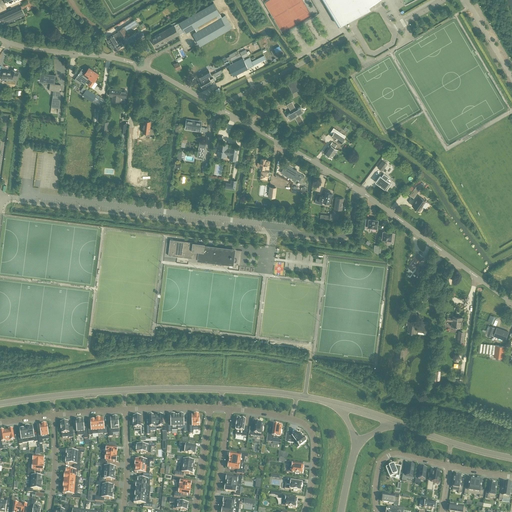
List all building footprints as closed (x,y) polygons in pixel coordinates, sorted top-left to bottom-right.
[(322,0),(338,25),(342,23),(370,7),(368,4),(374,0),(322,0)] [(174,25),(179,35),(182,33),(184,31),(185,33),(194,28),(196,32),(193,34),(200,46),(228,30),(226,27),(230,24),(225,15),(222,17),(220,13),(213,2),(179,22),(177,24),(176,22),(171,25),(172,26),(174,25)] [(25,15),(21,6),(0,15),(0,21),(2,26),(25,15)] [(116,33),(107,39),(112,46),(117,43),(116,40),(119,38),(121,37),(122,36),(125,34),(130,31),(138,26),(139,25),(136,21),(135,19),(126,25),(122,28),(117,31),(118,32),(116,33)] [(174,25),(172,26),(151,38),(156,47),(161,44),(168,40),(179,35),(174,25)] [(131,43),(131,44),(136,41),(137,40),(140,39),(143,37),(144,36),(142,32),(135,36),(129,40),(131,43)] [(117,43),(112,46),(114,50),(120,47),(123,45),(123,44),(124,43),(123,41),(124,41),(123,40),(124,39),(122,36),(121,37),(119,38),(116,40),(117,43)] [(240,52),(243,58),(248,55),(245,50),(240,52)] [(253,66),(251,62),(249,58),(244,61),(243,58),(228,66),(233,76),(253,66)] [(173,64),(177,70),(181,68),(178,62),(173,64)] [(81,70),(75,78),(84,84),(88,78),(89,78),(94,71),(89,67),(85,73),(81,70)] [(0,80),(1,80),(1,79),(6,80),(6,83),(15,84),(16,81),(19,72),(11,69),(11,72),(2,71),(2,75),(0,74),(0,80)] [(94,71),(89,78),(91,80),(88,85),(91,87),(94,89),(97,84),(94,82),(95,80),(94,80),(98,74),(94,71)] [(196,76),(199,81),(208,76),(211,75),(209,72),(207,74),(206,71),(196,76)] [(45,81),(51,82),(51,83),(50,83),(49,90),(53,91),(59,92),(60,85),(52,84),(52,82),(55,83),(56,74),(40,72),(39,81),(44,82),(44,80),(45,81)] [(208,76),(199,81),(198,81),(202,89),(209,85),(209,86),(213,84),(212,83),(215,82),(213,78),(210,79),(208,76)] [(287,83),(290,89),(299,84),(296,79),(287,83)] [(83,95),(92,102),(96,96),(87,89),(83,95)] [(112,101),(119,102),(119,97),(126,98),(126,91),(110,89),(109,96),(113,96),(112,101)] [(52,96),(51,106),(58,107),(60,99),(61,92),(59,92),(55,91),(54,97),(52,96)] [(287,115),(290,119),(289,120),(294,117),(298,124),(303,121),(299,114),(304,112),(303,111),(303,112),(300,107),(301,107),(296,109),(291,101),(287,104),(291,112),(287,115)] [(146,136),(152,136),(153,129),(149,129),(150,121),(144,120),(143,126),(142,129),(143,129),(143,133),(146,133),(146,136)] [(187,120),(186,127),(191,127),(191,130),(195,130),(201,130),(200,133),(207,134),(208,128),(201,127),(201,128),(200,128),(201,122),(187,120)] [(331,137),(341,144),(345,139),(334,132),(331,137)] [(135,139),(132,166),(168,170),(170,149),(153,147),(152,151),(146,150),(147,140),(135,139)] [(199,140),(197,158),(203,159),(206,141),(199,140)] [(324,153),(332,158),(333,156),(334,156),(335,156),(337,154),(337,153),(336,152),(337,150),(335,148),(337,145),(332,142),(330,145),(324,153)] [(225,157),(226,154),(230,155),(229,160),(235,161),(237,148),(231,147),(231,149),(227,148),(227,144),(218,143),(218,146),(216,146),(216,149),(216,150),(215,153),(217,153),(216,155),(225,157)] [(260,178),(267,179),(268,172),(269,173),(270,169),(269,169),(270,161),(266,160),(266,159),(261,158),(260,163),(258,163),(257,166),(260,167),(259,168),(264,169),(264,172),(261,171),(260,178)] [(377,167),(382,171),(387,164),(382,161),(377,167)] [(285,164),(282,169),(285,171),(283,174),(288,177),(292,178),(291,180),(294,181),(296,179),(300,181),(302,177),(303,178),(304,177),(302,176),(303,175),(296,171),(297,170),(296,169),(295,171),(292,169),(292,168),(285,164)] [(375,182),(386,190),(391,184),(386,180),(388,177),(383,174),(381,177),(380,175),(375,182)] [(225,188),(235,189),(236,181),(231,180),(231,184),(226,183),(225,188)] [(409,195),(413,198),(423,184),(421,183),(415,188),(409,195)] [(317,194),(315,200),(324,202),(328,203),(329,203),(329,201),(331,193),(330,192),(329,192),(328,192),(325,191),(324,196),(317,194)] [(419,196),(412,206),(417,210),(419,212),(420,211),(422,208),(422,207),(421,206),(425,201),(419,196)] [(334,209),(342,210),(343,198),(336,197),(334,209)] [(364,229),(367,230),(368,231),(369,232),(370,232),(371,231),(371,230),(371,228),(371,227),(376,228),(377,220),(376,220),(376,219),(373,219),(369,219),(366,219),(364,229)] [(382,239),(387,240),(387,241),(387,243),(387,244),(387,245),(388,245),(389,245),(390,244),(390,243),(393,244),(395,233),(392,233),(392,232),(387,232),(387,231),(384,231),(383,231),(382,239)] [(170,239),(169,244),(168,255),(188,258),(198,259),(199,258),(215,260),(215,261),(230,263),(230,258),(231,258),(231,256),(231,250),(204,247),(204,244),(170,239)] [(408,267),(413,271),(423,257),(418,253),(413,259),(414,259),(408,267)] [(489,318),(495,321),(499,310),(495,308),(492,307),(492,308),(490,307),(490,306),(486,305),(484,309),(485,309),(483,313),(490,315),(489,318)] [(451,326),(461,327),(462,317),(452,316),(452,318),(447,317),(447,318),(446,318),(445,320),(447,320),(447,321),(451,321),(451,326)] [(418,330),(426,331),(428,322),(421,322),(418,321),(417,324),(415,323),(409,322),(407,333),(417,335),(418,330)] [(489,324),(485,334),(492,336),(495,327),(489,324)] [(494,336),(505,340),(508,332),(497,328),(494,336)] [(494,354),(494,357),(504,358),(505,346),(479,343),(478,352),(494,354)] [(404,348),(402,348),(397,347),(395,359),(403,360),(404,348)] [(452,357),(453,360),(453,361),(458,362),(460,358),(459,354),(455,354),(452,357)] [(178,431),(178,429),(177,429),(177,417),(174,417),(174,416),(171,417),(171,425),(168,425),(168,433),(172,433),(171,431),(178,431)] [(177,429),(178,429),(183,429),(183,432),(187,432),(187,425),(183,425),(183,416),(179,416),(177,417),(177,429)] [(199,419),(199,416),(198,416),(194,416),(194,417),(192,417),(192,425),(189,425),(189,434),(193,434),(193,431),(199,431),(199,424),(200,423),(200,420),(199,419)] [(134,418),(134,421),(132,421),(133,425),(134,425),(134,432),(141,432),(141,435),(144,435),(144,426),(141,426),(140,418),(139,418),(139,417),(135,417),(135,418),(134,418)] [(156,430),(156,417),(153,417),(149,417),(150,426),(146,426),(147,435),(150,435),(150,432),(151,432),(156,431),(156,430)] [(158,417),(156,417),(156,430),(162,430),(162,432),(165,432),(165,425),(162,426),(162,417),(158,417)] [(108,428),(109,437),(112,437),(112,434),(119,433),(118,427),(119,426),(119,423),(118,422),(117,419),(113,419),(111,420),(111,428),(108,428)] [(98,434),(97,420),(96,420),(90,421),(91,429),(88,430),(89,436),(92,436),(92,435),(98,434)] [(100,420),(97,420),(98,434),(104,434),(104,435),(107,434),(107,428),(104,428),(103,420),(100,420)] [(241,421),(237,421),(237,424),(236,424),(235,427),(236,428),(235,435),(242,436),(242,437),(246,437),(247,430),(244,429),(245,421),(244,420),(242,420),(241,421)] [(62,438),(69,438),(69,437),(68,429),(68,423),(67,423),(66,422),(62,423),(62,424),(61,424),(61,427),(61,431),(62,438)] [(77,436),(84,436),(84,430),(83,422),(80,422),(77,422),(76,422),(76,425),(76,426),(76,429),(77,430),(77,436)] [(261,437),(262,432),(263,432),(264,428),(262,428),(263,425),(262,424),(259,423),(259,424),(256,423),(255,425),(252,424),(250,436),(261,437)] [(272,442),(279,443),(280,434),(281,435),(282,431),(281,431),(281,427),(278,427),(277,426),(275,425),(274,426),(273,434),(269,433),(268,442),(272,443),(272,442)] [(40,429),(41,435),(42,441),(49,440),(48,433),(48,432),(48,429),(47,428),(46,426),(42,426),(40,427),(40,429)] [(26,429),(28,443),(34,442),(33,436),(32,428),(29,428),(26,429)] [(20,430),(21,438),(22,444),(28,443),(26,429),(20,430)] [(9,431),(6,432),(8,446),(14,445),(14,439),(12,431),(9,431)] [(0,433),(1,439),(1,441),(2,447),(8,446),(6,432),(3,432),(0,432),(0,433)] [(303,439),(299,434),(299,433),(297,433),(297,434),(296,435),(288,434),(287,442),(293,443),(295,445),(297,449),(306,442),(306,441),(304,439),(303,439)] [(179,442),(179,446),(182,446),(181,452),(188,454),(192,454),(195,455),(195,454),(196,449),(196,448),(188,447),(188,443),(179,442)] [(139,453),(140,454),(143,454),(144,453),(151,454),(151,448),(154,448),(155,444),(146,443),(146,447),(137,446),(137,448),(136,452),(137,452),(136,453),(139,453)] [(102,455),(103,455),(116,456),(116,453),(117,453),(117,450),(108,449),(109,446),(102,445),(102,449),(103,449),(102,455)] [(67,456),(66,458),(80,459),(81,453),(84,454),(84,450),(76,449),(75,453),(67,452),(66,456),(67,456)] [(230,459),(229,462),(244,464),(245,458),(247,458),(248,455),(239,453),(239,457),(230,455),(230,456),(229,456),(229,459),(230,459)] [(103,455),(103,461),(101,461),(101,464),(107,465),(107,461),(116,462),(116,459),(116,456),(103,455)] [(179,466),(193,468),(193,466),(194,466),(194,463),(194,462),(186,461),(186,458),(177,457),(177,460),(180,461),(179,466)] [(80,459),(66,458),(66,461),(66,464),(74,465),(74,468),(80,469),(81,465),(80,465),(80,459)] [(135,467),(149,468),(150,462),(153,463),(153,459),(145,458),(144,461),(136,461),(136,464),(135,464),(135,467)] [(303,467),(302,467),(302,463),(289,461),(288,472),(295,473),(295,475),(298,475),(299,474),(302,474),(303,474),(303,471),(302,470),(303,470),(303,467)] [(244,464),(229,462),(229,465),(228,465),(227,468),(228,469),(237,470),(236,473),(244,474),(244,471),(245,464),(244,464)] [(101,467),(101,473),(115,475),(115,474),(115,468),(107,468),(107,465),(101,464),(100,467),(101,467)] [(386,469),(389,477),(389,478),(390,478),(398,479),(399,479),(399,478),(400,470),(395,469),(394,466),(393,466),(393,465),(392,466),(386,468),(386,469)] [(403,475),(402,481),(406,481),(406,479),(407,477),(413,478),(413,477),(414,466),(408,465),(407,466),(407,467),(406,475),(403,475)] [(193,471),(193,468),(179,466),(178,472),(175,472),(174,475),(183,477),(184,473),(192,475),(192,474),(194,474),(194,471),(193,471)] [(135,467),(135,473),(143,474),(143,477),(146,477),(149,478),(149,474),(149,468),(135,467)] [(80,469),(74,468),(74,471),(65,471),(65,477),(64,477),(77,478),(78,472),(80,472),(80,469)] [(414,484),(420,484),(420,480),(425,481),(427,469),(420,468),(418,479),(415,479),(414,484)] [(428,481),(427,491),(432,491),(433,484),(438,484),(439,484),(439,481),(439,480),(438,480),(440,473),(435,472),(433,471),(432,479),(428,478),(428,481)] [(115,475),(101,473),(100,479),(99,479),(99,482),(99,483),(105,483),(106,480),(114,481),(114,478),(115,475)] [(460,476),(456,475),(456,476),(454,476),(454,480),(453,480),(452,484),(453,484),(452,491),(458,491),(458,493),(461,494),(463,485),(460,484),(460,481),(461,477),(460,477),(460,476)] [(227,482),(226,485),(240,487),(241,480),(242,480),(242,477),(236,476),(236,479),(227,478),(226,478),(225,481),(226,482),(227,482)] [(137,480),(136,486),(149,487),(150,481),(152,481),(152,478),(149,478),(146,477),(145,480),(137,480)] [(176,488),(190,490),(190,487),(191,487),(191,483),(182,482),(183,479),(173,478),(172,481),(177,482),(176,488)] [(303,485),(302,484),(294,483),(294,479),(286,478),(285,482),(284,489),(293,490),(293,492),(297,492),(297,491),(300,491),(301,488),(302,488),(303,485)] [(468,494),(473,494),(476,480),(474,480),(474,479),(471,479),(469,479),(469,484),(468,487),(468,489),(465,489),(464,495),(467,495),(468,494)] [(476,480),(473,494),(479,495),(479,497),(482,498),(483,491),(480,491),(481,489),(481,486),(482,481),(480,481),(480,480),(477,479),(477,480),(476,480)] [(99,483),(99,482),(96,482),(96,486),(99,486),(99,492),(113,493),(113,491),(114,488),(113,488),(113,487),(105,486),(105,483),(99,483)] [(489,493),(486,493),(485,499),(488,499),(489,498),(495,499),(497,484),(496,484),(496,483),(492,482),(492,483),(490,483),(490,487),(489,491),(489,493)] [(511,489),(510,489),(511,485),(509,485),(509,484),(505,483),(505,484),(504,484),(503,489),(503,492),(503,494),(500,494),(499,500),(502,500),(502,499),(508,500),(509,494),(511,494),(511,490),(511,489)] [(240,487),(226,485),(226,487),(225,487),(224,488),(224,491),(225,491),(234,493),(233,496),(239,497),(240,493),(239,493),(240,487)] [(78,490),(63,488),(63,489),(64,489),(63,495),(66,495),(72,495),(71,498),(80,499),(80,495),(77,495),(78,490)] [(190,492),(190,490),(176,488),(175,494),(174,493),(174,497),(180,498),(181,495),(189,496),(190,492)] [(113,496),(113,493),(99,492),(98,497),(95,497),(95,501),(104,502),(104,499),(112,500),(112,499),(113,499),(114,499),(114,496),(113,496)] [(383,495),(382,502),(394,504),(394,500),(399,501),(400,494),(393,493),(393,497),(383,495)] [(283,495),(281,506),(288,507),(288,508),(292,509),(292,507),(295,508),(296,507),(297,504),(296,504),(297,500),(295,500),(296,497),(283,495)] [(149,504),(149,499),(135,497),(135,498),(135,499),(134,499),(134,503),(143,504),(143,508),(152,508),(152,506),(152,504),(149,504)] [(422,508),(424,508),(435,510),(436,503),(426,502),(427,498),(421,497),(420,501),(423,501),(422,508)] [(224,504),(223,507),(239,509),(240,503),(241,503),(242,500),(233,498),(233,502),(224,500),(224,501),(223,501),(222,504),(223,504),(224,504)] [(187,511),(188,507),(187,507),(188,505),(179,503),(180,500),(170,499),(169,503),(174,504),(173,509),(179,510),(180,511),(183,511),(184,511),(187,511)] [(19,511),(21,503),(21,502),(15,501),(14,507),(12,511),(19,511)]
